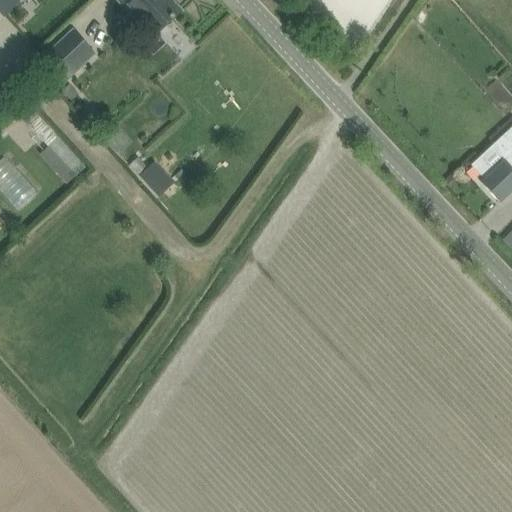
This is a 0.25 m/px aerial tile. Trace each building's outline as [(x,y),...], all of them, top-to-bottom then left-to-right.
[(0,0),(0,11),(4,16),(21,0),(0,0)] [(119,0),(129,11),(151,34),(154,37),(180,13),(168,0),(119,0)] [(73,32),(44,59),(64,82),(94,54),(73,32)] [(71,101),(78,95),(69,85),(62,91),(71,101)] [(31,108),(21,118),(75,177),(85,167),(31,108)] [(38,170),(8,137),(0,144),(0,153),(27,182),(38,170)] [(511,154),(481,184),(500,203),(511,191),(511,154)] [(137,158),(129,165),(139,176),(147,169),(137,158)] [(151,165),(140,176),(159,197),(171,186),(151,165)] [(17,191),(0,173),(0,195),(6,202),(17,191)]
